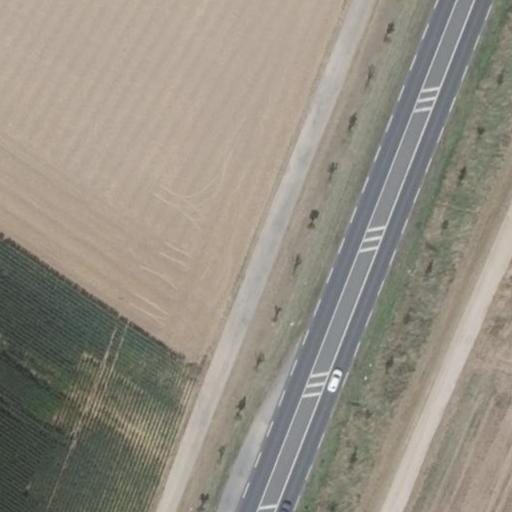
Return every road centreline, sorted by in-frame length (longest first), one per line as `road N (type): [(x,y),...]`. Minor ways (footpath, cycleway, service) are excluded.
road 1 (primary): [(283,511),(484,0)]
road 2 (primary): [(448,0),(248,511)]
road 3 (track): [(365,0),(166,511)]
road 4 (track): [(511,255),(398,511)]
